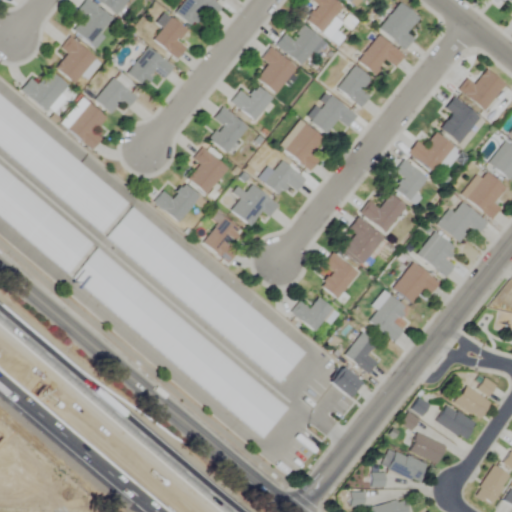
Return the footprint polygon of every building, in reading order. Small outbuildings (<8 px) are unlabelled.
[(83,19),(71,30),(85,45),(109,23),(87,0),(84,0),(74,9),(83,19)] [(125,0),(94,0),(113,15),(125,0)] [(182,0),(171,13),(187,26),(200,11),(209,19),(218,8),(208,0),(182,0)] [(304,18),(318,33),(340,10),(330,0),(308,0),(316,7),(304,18)] [(415,19),(397,3),(375,29),(402,51),(411,40),(403,33),(415,19)] [(184,31),(167,18),(150,41),(174,59),(182,48),(175,43),(184,31)] [(282,34),(273,45),(298,67),(319,41),(302,27),(290,41),(282,34)] [(355,61),(372,76),(384,62),(391,68),(400,57),(376,36),(355,61)] [(64,55),(52,70),(70,86),(93,60),(67,37),(57,49),(64,55)] [(123,74),(140,87),(151,73),(160,80),(169,67),(144,48),(123,74)] [(273,95),(293,68),(267,48),(257,60),(265,66),(254,80),(273,95)] [(359,91),(368,80),(351,67),(333,88),(357,108),(366,97),(359,91)] [(502,87),(484,70),(471,85),(465,79),(456,90),(480,112),(502,87)] [(34,85),(27,79),(17,90),(43,113),(65,88),(46,71),(34,85)] [(124,110),(133,98),(109,79),(91,101),(108,115),(116,104),(124,110)] [(240,92),(230,98),(242,120),(268,106),(257,87),(242,96),(240,92)] [(334,121),(343,129),(353,118),(327,95),(305,120),(322,135),(334,121)] [(0,97),(128,205),(103,235),(0,147),(0,97)] [(441,109),(449,115),(437,129),(455,144),(477,119),(451,98),(441,109)] [(88,151),(98,140),(90,132),(102,119),(86,105),(64,129),(88,151)] [(207,138),(220,153),(244,134),(222,107),(210,118),(218,128),(207,138)] [(276,146),(305,172),(315,161),(308,154),(319,141),(297,122),(276,146)] [(405,153),(429,173),(451,148),(434,134),(422,149),(414,142),(405,153)] [(485,165),(507,181),(511,173),(511,149),(502,142),(485,165)] [(224,171),(199,148),(188,161),(195,167),(184,180),(203,196),(224,171)] [(425,181),(401,160),(391,171),(400,179),(391,189),(405,203),(425,181)] [(264,167),(254,179),(274,196),(284,185),(292,192),(302,181),(278,162),(270,172),(264,167)] [(0,216),(0,166),(93,245),(69,275),(0,216)] [(488,221),(498,208),(491,202),(502,190),(480,171),(459,196),(488,221)] [(162,193),(154,199),(170,223),(197,204),(185,185),(166,198),(162,193)] [(275,206),(248,186),(242,194),(234,188),(229,194),(237,200),(228,212),(247,227),(258,213),(265,219),(275,206)] [(366,202),(357,213),(382,234),(403,209),(387,196),(375,210),(366,202)] [(445,210),(433,226),(456,243),(467,229),(475,235),(483,224),(458,204),(450,214),(445,210)] [(303,354),(279,384),(108,240),(133,210),(303,354)] [(200,243),(225,264),(234,252),(225,245),(237,232),(214,213),(208,220),(214,226),(200,243)] [(340,250),(359,265),(380,239),(354,218),(344,230),(351,236),(340,250)] [(413,255),(441,278),(451,267),(442,259),(451,249),(432,233),(413,255)] [(97,250),(286,409),(261,438),(73,279),(97,250)] [(329,272),(317,287),(334,300),(355,274),(329,254),(320,266),(329,272)] [(426,295),(435,283),(410,263),(389,289),(408,304),(419,289),(426,295)] [(365,323),(391,342),(399,331),(390,324),(402,308),(385,296),(365,323)] [(305,310),(297,302),(288,312),(310,333),(330,312),(316,298),(305,310)] [(372,344),(358,334),(341,356),(365,375),(374,363),(364,356),(372,344)] [(357,384),(339,368),(326,382),(344,399),(357,384)] [(492,386),(481,379),(473,389),(484,397),(492,386)] [(476,421),(487,404),(461,386),(450,403),(476,421)] [(423,406),(414,400),(408,411),(416,416),(423,406)] [(464,440),(472,424),(441,407),(432,424),(464,440)] [(433,465),(442,448),(414,434),(405,452),(433,465)] [(384,470),(416,484),(424,467),(392,452),(384,470)] [(510,470),(511,467),(511,457),(507,454),(500,463),(510,470)] [(508,478),(491,467),(471,494),(487,506),(508,478)] [(404,511),(403,501),(368,507),(369,511),(404,511)]
